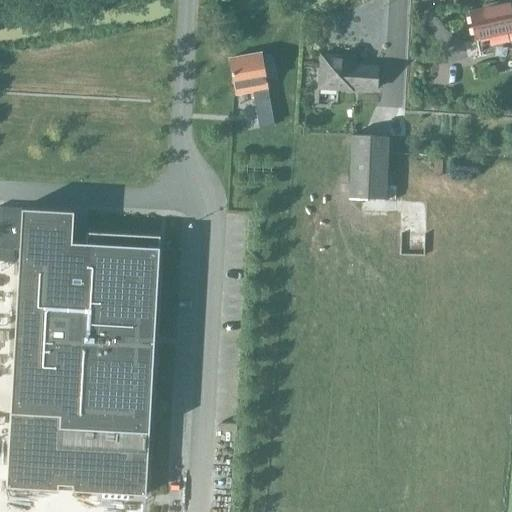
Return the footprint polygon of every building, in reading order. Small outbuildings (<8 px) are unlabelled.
[(511,1),(471,11),(477,38),(482,57),(511,49),(511,1)] [(262,53),(230,58),(236,88),(253,85),(260,126),(274,123),(262,53)] [(320,87),(352,90),(353,87),(376,88),(378,67),(354,65),(355,56),(322,54),(320,87)] [(350,198),(386,200),(388,136),(352,135),(350,198)] [(146,495),(161,235),(88,231),(87,242),(73,241),(75,210),(22,207),(6,487),(59,490),(59,484),(73,485),(73,491),(146,495)] [(235,242),(225,242),(224,265),(234,265),(235,242)] [(171,333),(171,352),(204,352),(203,292),(187,293),(188,332),(171,333)]
